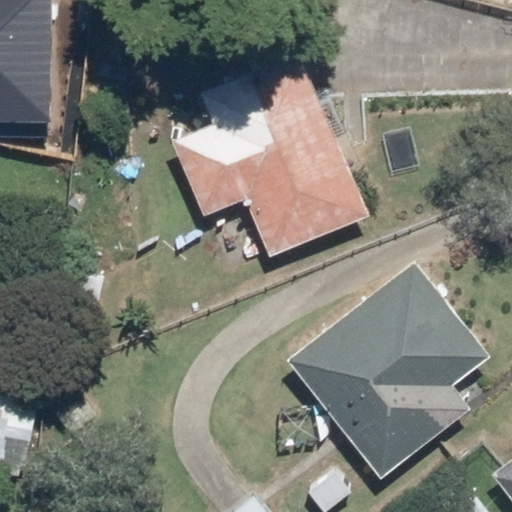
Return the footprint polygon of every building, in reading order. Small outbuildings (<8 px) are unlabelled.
[(0,0),(0,112),(56,115),(61,0),(0,0)] [(276,237),(378,198),(312,30),(210,70),(225,108),(183,124),(212,197),(254,181),(276,237)] [(424,243),(297,345),(390,461),(477,391),(461,371),(501,338),(424,243)] [(0,375),(0,457),(24,462),(38,382),(0,375)] [(511,448),(500,458),(511,474),(511,448)] [(289,511),(266,480),(222,511),(289,511)]
